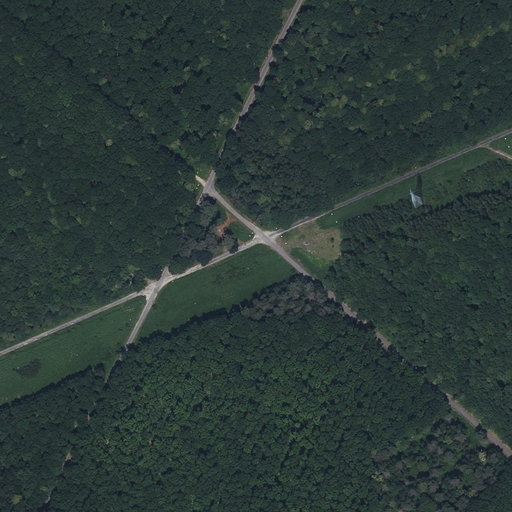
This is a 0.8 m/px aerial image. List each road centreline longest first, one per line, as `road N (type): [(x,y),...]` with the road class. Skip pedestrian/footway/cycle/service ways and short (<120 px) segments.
road 1 (track): [(511,130),(0,353)]
road 2 (track): [(207,186),(0,5)]
